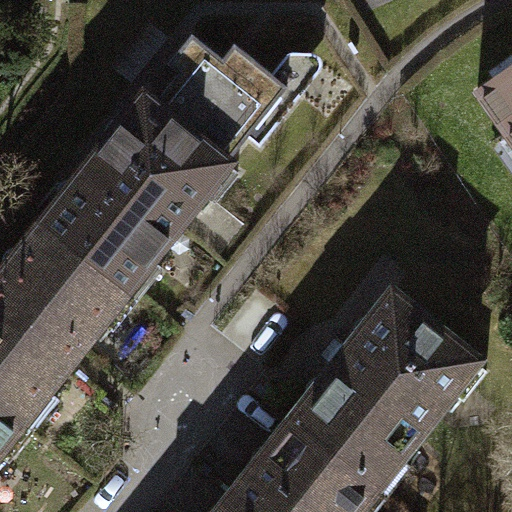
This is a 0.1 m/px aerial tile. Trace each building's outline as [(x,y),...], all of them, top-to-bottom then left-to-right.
[(169,35),(147,19),(112,66),(131,80),(169,35)] [(135,92),(34,222),(131,297),(155,266),(144,258),(197,191),(208,200),(231,171),(218,161),(239,134),(253,144),(311,69),(314,62),(312,56),(306,52),(287,52),(281,54),(275,58),(264,73),(238,53),(226,66),(184,34),(160,63),(171,72),(166,79),(147,102),(135,92)] [(511,60),(473,89),(511,144),(511,60)] [(106,329),(131,297),(34,222),(0,265),(0,406),(28,428),(52,397),(42,389),(69,355),(95,321),(106,329)] [(282,419),(378,495),(404,463),(393,454),(445,388),(456,397),(479,369),(466,358),(469,355),(385,289),(282,419)] [(0,455),(4,459),(28,428),(0,406),(0,455)] [(365,511),(378,495),(282,419),(208,511),(365,511)]
